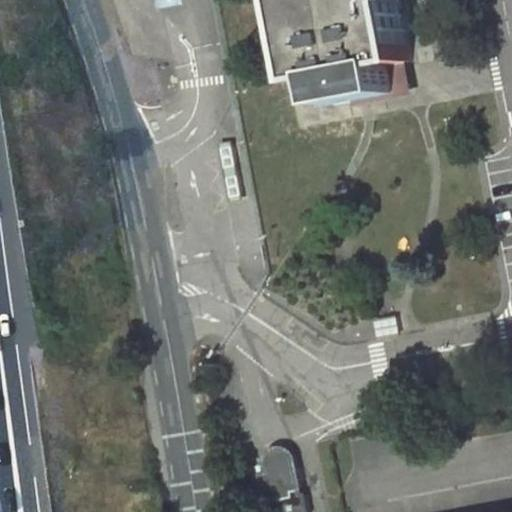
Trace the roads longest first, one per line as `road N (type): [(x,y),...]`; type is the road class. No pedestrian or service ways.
road 1 (tertiary): [(191,511),(134,158),(84,0)]
road 2 (motorway): [(30,511),(11,373),(0,352)]
